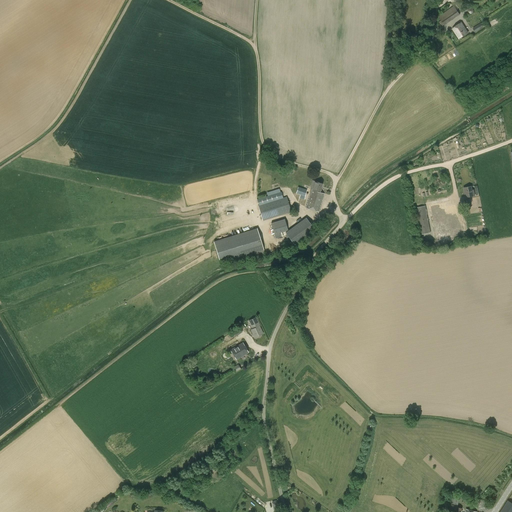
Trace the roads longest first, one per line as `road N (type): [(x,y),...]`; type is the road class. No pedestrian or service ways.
road 1 (unclassified): [(285,511),(263,417),(269,348),(313,257),(353,211)]
road 2 (track): [(337,183),(275,157),(261,142),(252,45),(166,0)]
road 3 (track): [(344,220),(332,194),(381,97),(431,44),(436,10),(468,0)]
road 4 (track): [(353,211),(401,175),(511,140)]
